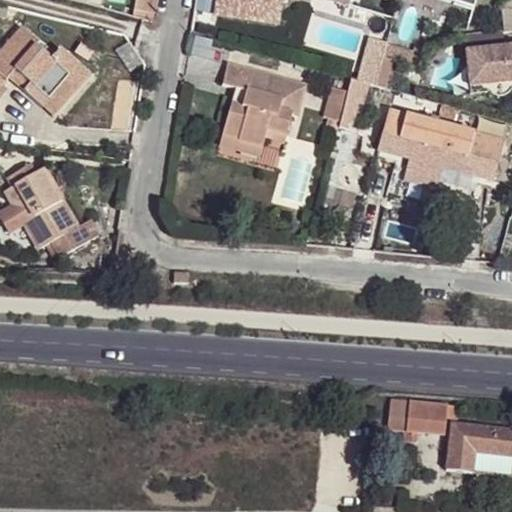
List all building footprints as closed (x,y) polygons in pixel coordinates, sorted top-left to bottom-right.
[(152,23),(155,0),(135,0),(133,18),(152,23)] [(277,24),(280,0),(294,0),(297,0),(272,0),(272,8),(218,0),(216,15),(277,24)] [(218,0),(272,8),(272,0),(218,0)] [(511,32),(511,0),(507,0),(501,9),(503,33),(511,32)] [(0,17),(6,19),(9,8),(0,5),(0,17)] [(76,91),(90,75),(60,50),(51,60),(36,47),(39,43),(21,28),(0,51),(0,77),(6,83),(8,80),(15,72),(30,85),(23,93),(42,109),(65,82),(76,91)] [(511,83),(511,48),(504,49),(502,33),(464,37),(469,88),(511,83)] [(380,68),(382,61),(386,45),(370,41),(359,82),(375,87),(380,68)] [(417,71),(421,56),(386,45),(382,61),(392,64),(417,71)] [(390,71),(392,64),(382,61),(380,68),(390,71)] [(297,118),(305,87),(228,66),(222,86),(235,90),(246,93),(244,101),(233,98),(222,136),(263,147),(265,138),(267,131),(287,136),(292,116),(297,118)] [(385,90),(390,71),(380,68),(375,87),(385,90)] [(30,85),(15,72),(8,80),(23,93),(30,85)] [(65,82),(42,109),(53,118),(76,91),(65,82)] [(511,90),(511,83),(469,88),(469,95),(488,93),(494,97),(499,98),(503,98),(508,95),(510,91),(511,90)] [(244,101),(246,93),(235,90),(233,98),(244,101)] [(345,99),(347,94),(331,90),(330,94),(345,99)] [(345,100),(345,99),(330,94),(323,119),(327,120),(325,127),(337,131),(337,128),(345,100)] [(352,127),(358,104),(345,100),(337,128),(346,131),(348,126),(352,127)] [(438,121),(393,109),(392,114),(437,125),(438,121)] [(494,182),(504,143),(437,125),(392,114),(388,113),(378,152),(494,182)] [(285,143),(287,136),(267,131),(265,138),(285,143)] [(263,147),(222,136),(220,146),(260,157),(263,147)] [(77,229),(43,170),(34,175),(29,166),(7,179),(12,188),(5,192),(14,207),(0,215),(0,219),(8,233),(24,224),(39,250),(51,244),(59,259),(99,236),(90,221),(77,229)] [(188,284),(188,273),(174,273),(173,284),(188,284)] [(457,407),(390,401),(387,430),(405,432),(405,439),(416,440),(417,433),(444,435),(446,419),(456,420),(457,407)] [(446,470),(471,473),(473,453),(511,457),(511,432),(451,425),(446,470)] [(511,457),(473,453),(471,473),(511,477),(511,465),(511,457)]
